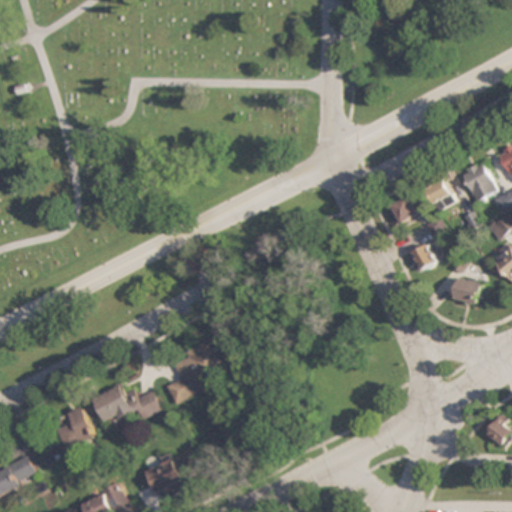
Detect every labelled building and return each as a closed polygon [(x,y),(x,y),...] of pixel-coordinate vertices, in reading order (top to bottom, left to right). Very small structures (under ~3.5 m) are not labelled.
[(511,173),(511,146),(501,152),(511,173)] [(501,190),(485,162),(465,173),(481,202),(501,190)] [(440,204),(457,195),(448,179),(431,189),(440,204)] [(511,192),(498,200),(504,213),(511,208),(511,192)] [(393,206),(401,224),(422,216),(414,197),(393,206)] [(511,235),(511,215),(493,228),(502,242),(511,235)] [(419,273),(441,262),(432,244),(410,255),(419,273)] [(511,249),(498,262),(511,277),(511,249)] [(463,270),(469,262),(464,259),(458,267),(463,270)] [(458,299),(481,304),(486,283),(463,277),(458,299)] [(214,388),(209,377),(229,368),(216,339),(175,358),(184,379),(170,385),(178,404),(214,388)] [(142,411),(145,419),(166,410),(158,390),(141,397),(138,388),(128,392),(126,387),(98,398),(109,424),(142,411)] [(53,423),(67,453),(101,437),(88,408),(53,423)] [(511,425),(502,418),(489,434),(506,447),(511,439),(511,425)] [(190,451),(150,472),(161,494),(201,473),(190,451)] [(0,472),(0,497),(43,477),(33,457),(0,472)] [(87,502),(91,511),(120,511),(134,506),(123,484),(87,502)]
